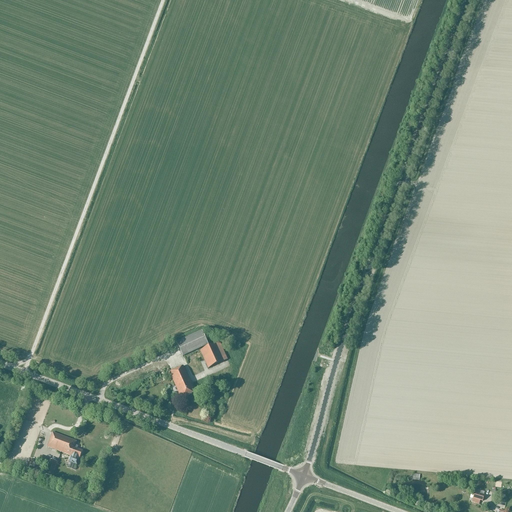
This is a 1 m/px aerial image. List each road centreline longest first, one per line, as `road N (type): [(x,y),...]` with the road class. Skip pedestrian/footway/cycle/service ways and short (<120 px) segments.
road 1 (unclassified): [(304,478),(342,335),(468,0)]
road 2 (track): [(25,372),(164,0)]
road 3 (tertiary): [(304,478),(0,363)]
